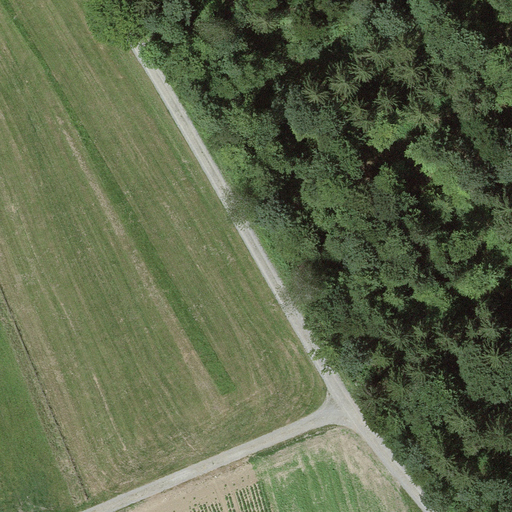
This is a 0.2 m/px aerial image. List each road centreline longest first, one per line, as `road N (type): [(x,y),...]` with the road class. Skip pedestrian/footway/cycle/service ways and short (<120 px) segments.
road 1 (track): [(106,0),(257,262),(422,511)]
road 2 (track): [(349,406),(100,511)]
